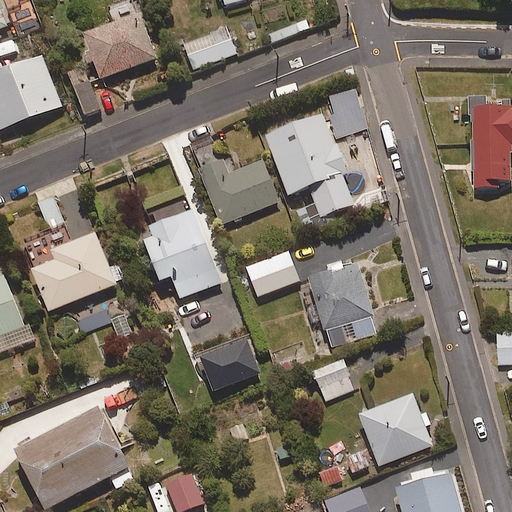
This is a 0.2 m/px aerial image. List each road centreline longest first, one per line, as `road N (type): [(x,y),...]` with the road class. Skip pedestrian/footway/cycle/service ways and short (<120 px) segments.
road 1 (residential): [(505,511),(375,43)]
road 2 (residential): [(0,181),(375,43)]
road 3 (residential): [(511,44),(375,43)]
